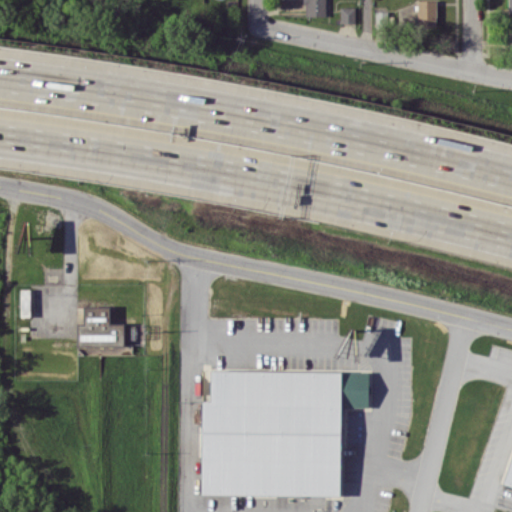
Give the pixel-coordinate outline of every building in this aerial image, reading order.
[(436,0),(430,0),(417,0),(417,26),(436,26),(436,0)] [(355,23),(354,6),(339,7),(340,23),(355,23)] [(392,11),(375,11),(375,23),(391,23),(392,11)] [(21,317),(34,316),(33,288),(20,289),(21,317)] [(77,323),(76,345),(123,346),(124,323),(110,323),(110,306),(83,306),(83,323),(77,323)] [(368,371),(210,369),(210,401),(202,400),(200,493),(340,495),(341,406),(367,407),(368,371)] [(511,455),(503,485),(511,487),(511,455)]
